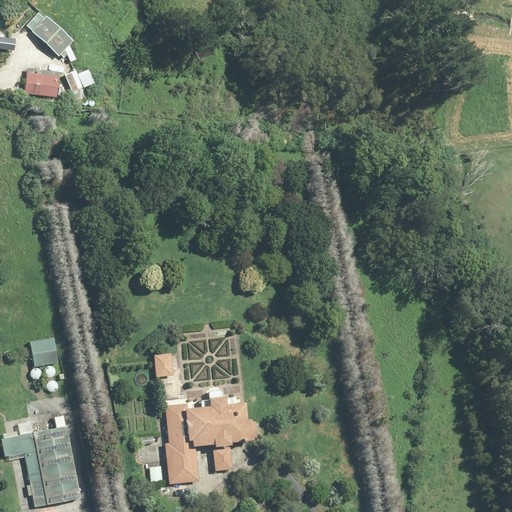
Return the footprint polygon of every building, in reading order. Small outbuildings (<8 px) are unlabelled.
[(32,32),(31,33),(59,58),(61,55),(63,58),(65,56),(69,62),(75,59),(69,47),(73,42),(38,12),(25,25),(32,32)] [(59,74),(24,71),(22,94),(57,97),(59,74)] [(74,71),(63,76),(71,94),(94,84),(89,72),(77,76),(74,71)] [(51,337),(26,342),(31,366),(56,360),(51,337)] [(174,354),(152,355),(153,377),(175,376),(174,354)] [(188,401),(163,403),(166,441),(162,441),(165,482),(197,480),(194,449),(210,448),(212,470),(231,468),(229,446),(253,445),(251,424),(246,418),(246,404),(227,405),(226,401),(206,403),(206,407),(188,408),(188,401)] [(77,497),(63,425),(0,437),(0,457),(22,453),(27,482),(24,483),(26,493),(31,493),(33,505),(77,497)] [(159,466),(147,467),(149,484),(161,482),(159,466)]
